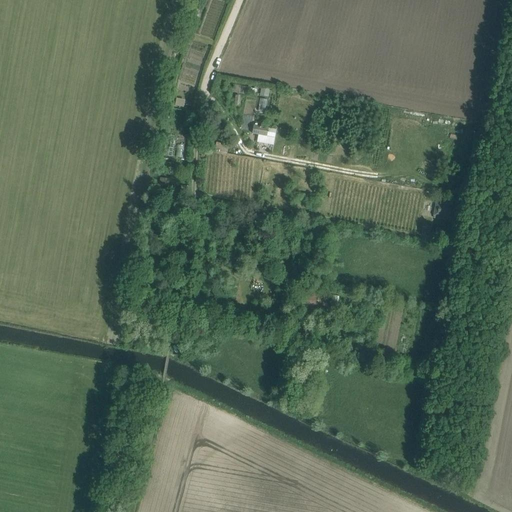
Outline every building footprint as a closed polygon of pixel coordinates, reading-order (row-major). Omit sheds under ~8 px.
[(253,134),(267,136),(268,129),(254,127),(253,134)] [(216,143),(214,152),(227,154),(228,145),(216,143)] [(435,203),(433,218),(454,221),(456,205),(435,203)] [(438,237),(437,242),(455,245),(460,246),(461,241),(456,240),(438,237)] [(301,309),(323,310),(323,294),(302,293),(301,309)]
